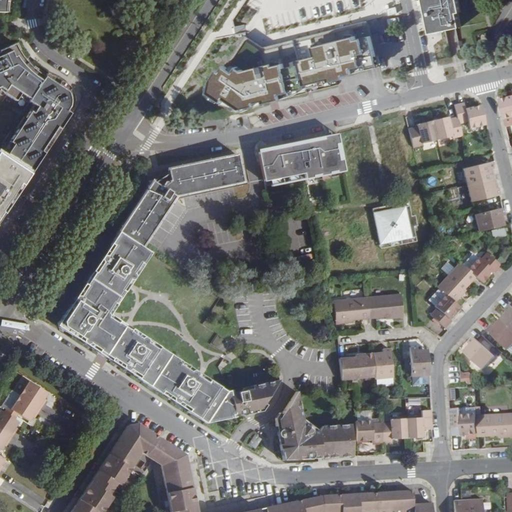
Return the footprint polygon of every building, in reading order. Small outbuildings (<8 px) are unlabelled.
[(424,0),(431,33),(457,28),(454,12),(458,11),(455,0),(424,0)] [(454,12),(457,28),(467,26),(461,0),(455,0),(458,11),(454,12)] [(350,30),(263,43),(246,38),(243,47),(243,44),(234,73),(225,74),(217,99),(243,108),(287,101),(292,87),(387,73),(385,56),(381,55),(378,36),(370,37),(368,25),(345,28),(350,30)] [(28,173),(29,174),(68,114),(71,108),(72,104),(72,100),(72,96),(70,92),(67,90),(65,93),(61,89),(64,84),(60,81),(53,78),(45,74),(43,77),(30,67),(28,66),(26,68),(21,62),(23,60),(17,51),(15,47),(13,44),(0,50),(0,88),(17,99),(21,95),(21,94),(23,92),(30,97),(29,99),(35,103),(37,105),(33,111),(30,110),(11,141),(14,143),(5,158),(28,173)] [(511,98),(500,101),(505,120),(511,118),(511,98)] [(470,130),(485,126),(480,107),(466,110),(465,104),(454,107),(457,118),(458,118),(459,125),(468,123),(470,130)] [(453,139),(463,137),(459,125),(458,118),(448,121),(448,118),(433,122),(437,141),(452,137),(453,139)] [(437,141),(433,122),(417,126),(418,129),(409,130),(413,149),(423,147),(422,145),(437,141)] [(320,140),(259,153),(264,180),(304,171),(306,178),(311,177),(311,175),(320,173),(320,175),(328,174),(327,171),(336,170),(337,171),(343,170),(342,161),(338,161),(335,147),(339,146),(336,134),(320,137),(320,140)] [(1,155),(5,158),(14,143),(11,141),(1,155)] [(151,180),(117,232),(143,249),(178,195),(246,182),(243,166),(238,166),(236,154),(167,169),(168,175),(154,183),(151,180)] [(13,202),(18,195),(15,193),(28,173),(5,158),(1,155),(0,157),(0,208),(3,211),(10,201),(13,202)] [(463,170),(467,186),(492,180),(490,171),(493,170),(491,163),(463,170)] [(18,195),(31,175),(29,174),(28,173),(15,193),(18,195)] [(472,204),(500,197),(498,190),(494,190),(492,180),(467,186),(472,204)] [(6,214),(13,202),(10,201),(3,211),(5,211),(4,212),(6,214)] [(407,201),(376,208),(385,244),(405,239),(406,244),(416,242),(415,237),(420,236),(417,225),(421,225),(419,214),(415,214),(412,204),(408,205),(407,201)] [(479,232),(503,226),(501,217),(505,216),(503,209),(475,216),(479,232)] [(495,239),(508,236),(506,228),(493,231),(495,239)] [(56,326),(205,423),(259,412),(264,404),(276,385),(280,379),(227,389),(112,315),(151,255),(143,249),(117,232),(56,326)] [(475,278),(477,279),(482,284),(493,272),(495,274),(501,267),(502,267),(488,253),(481,260),(479,258),(468,271),(475,278)] [(438,289),(445,295),(454,303),(461,296),(459,295),(465,289),(475,278),(468,271),(459,263),(437,288),(438,289)] [(428,300),(435,307),(445,295),(438,289),(428,300)] [(400,294),(367,297),(369,318),(385,317),(393,316),(393,318),(403,317),(400,294)] [(444,328),(445,328),(452,321),(450,319),(460,309),(454,303),(445,295),(435,307),(437,309),(431,315),(444,328)] [(369,318),(367,297),(334,301),(336,325),(345,324),(345,321),(352,320),(369,318)] [(501,320),(511,330),(511,305),(506,311),(508,313),(501,320)] [(505,347),(511,339),(511,330),(501,320),(495,327),(493,325),(487,331),(505,347)] [(496,357),(477,340),(474,337),(469,343),(471,345),(465,352),(485,370),(496,357)] [(412,387),(429,386),(427,350),(418,350),(417,347),(410,348),(412,387)] [(374,378),(375,380),(392,379),(389,350),(382,351),(382,354),(372,355),(375,376),(374,378)] [(339,360),(341,381),(374,378),(375,376),(372,355),(363,356),(363,358),(355,358),(339,360)] [(460,372),(459,383),(470,383),(470,373),(460,372)] [(19,396),(40,409),(44,403),(41,401),(43,399),(46,394),(28,382),(19,396)] [(281,415),(275,425),(283,460),(352,456),(349,424),(318,426),(301,417),(296,392),(293,397),(281,415)] [(16,415),(27,422),(33,414),(36,416),(40,409),(19,396),(9,411),(16,415)] [(451,409),(452,429),(459,428),(459,432),(462,432),(462,435),(477,434),(476,417),(476,415),(461,416),(461,409),(451,409)] [(14,420),(16,417),(5,410),(3,413),(14,420)] [(405,418),(407,438),(423,437),(423,430),(432,429),(431,410),(421,410),(422,417),(405,418)] [(0,430),(11,438),(15,432),(12,430),(14,427),(17,422),(14,420),(3,413),(0,411),(0,430)] [(477,434),(477,437),(499,436),(499,438),(511,436),(511,414),(476,417),(477,434)] [(381,423),(381,442),(392,442),(392,439),(407,438),(405,418),(389,420),(389,423),(381,423)] [(196,511),(191,487),(182,489),(181,482),(190,480),(184,455),(131,420),(113,448),(119,453),(116,458),(109,454),(79,499),(86,504),(83,509),(75,505),(70,511),(101,511),(111,496),(108,495),(116,482),(119,485),(141,452),(161,465),(170,511),(173,511),(174,511),(196,511)] [(355,421),(356,441),(372,440),(372,443),(381,442),(381,423),(371,424),(371,421),(355,421)] [(7,444),(11,438),(0,430),(0,448),(2,445),(4,443),(7,444)] [(254,434),(249,446),(257,450),(263,438),(254,434)] [(414,511),(414,504),(414,491),(395,492),(396,511),(414,511)] [(396,511),(395,492),(377,493),(378,511),(396,511)] [(378,511),(377,493),(359,494),(360,511),(378,511)] [(360,511),(359,494),(341,495),(342,511),(360,511)] [(342,511),(341,495),(323,495),(323,496),(323,511),(342,511)] [(322,511),(320,496),(302,500),(304,511),(322,511)] [(482,511),(482,499),(461,500),(454,501),(454,511),(482,511)] [(304,511),(302,500),(284,504),(285,511),(304,511)] [(431,511),(431,503),(414,504),(414,511),(431,511)]
